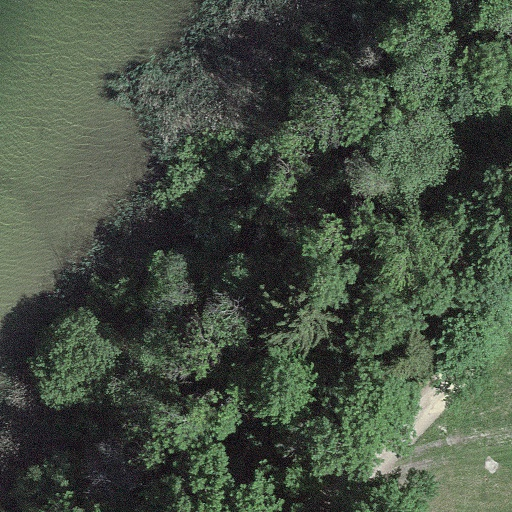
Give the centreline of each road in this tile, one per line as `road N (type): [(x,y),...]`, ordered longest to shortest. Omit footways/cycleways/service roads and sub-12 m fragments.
road 1 (track): [(329,511),(385,478),(511,295)]
road 2 (track): [(511,495),(434,492),(385,478)]
